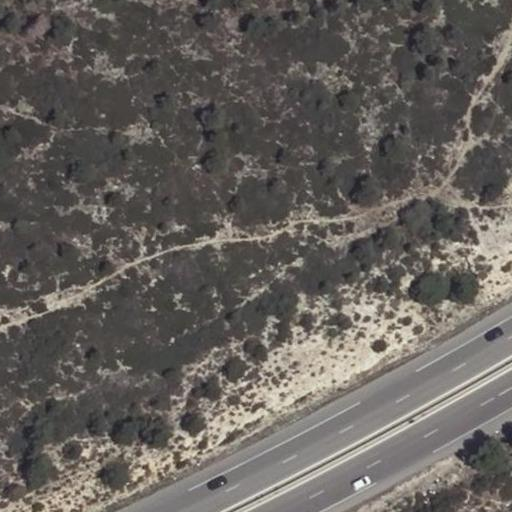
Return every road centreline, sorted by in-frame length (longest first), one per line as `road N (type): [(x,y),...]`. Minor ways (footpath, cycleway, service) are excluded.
road 1 (trunk): [(511,333),(179,511)]
road 2 (trunk): [(283,511),(511,386)]
